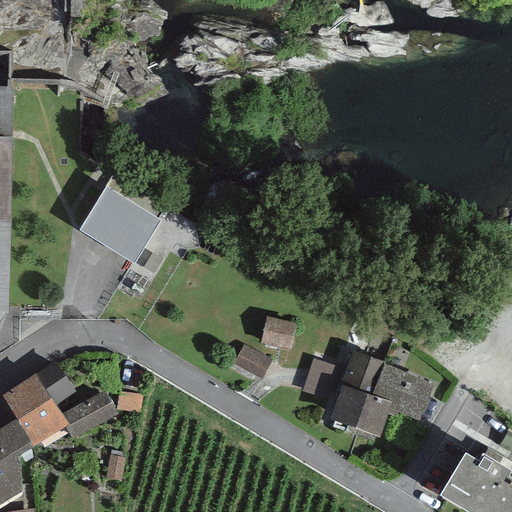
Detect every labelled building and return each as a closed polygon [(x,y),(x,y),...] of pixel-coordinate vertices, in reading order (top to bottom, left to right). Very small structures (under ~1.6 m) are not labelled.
[(0,84),(0,307),(8,308),(13,85),(0,84)] [(15,129),(39,140),(70,222),(100,166),(75,154),(87,101),(70,89),(16,86),(15,129)] [(106,181),(79,224),(134,258),(161,215),(106,181)] [(266,313),(260,340),(291,347),(297,320),(266,313)] [(244,342),(232,365),(261,380),(273,358),(244,342)] [(383,357),(355,346),(329,413),(379,431),(387,412),(396,415),(399,407),(419,415),(433,379),(382,360),(383,357)] [(339,366),(314,357),(303,391),(327,399),(339,366)] [(37,371),(57,401),(76,388),(57,359),(37,371)] [(57,401),(37,371),(35,369),(3,390),(17,412),(35,440),(64,422),(69,418),(63,410),(57,401)] [(64,422),(71,435),(118,410),(105,387),(63,410),(69,418),(64,422)] [(0,497),(21,485),(20,449),(35,440),(17,412),(0,422),(0,497)] [(480,448),(465,439),(439,482),(490,511),(511,511),(511,465),(508,463),(511,457),(491,445),(490,446),(483,442),(480,448)]
